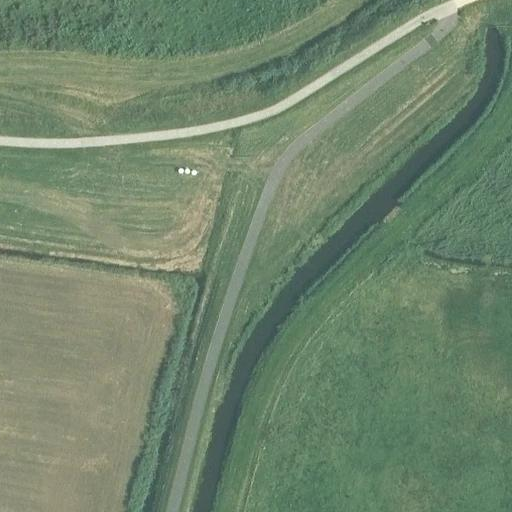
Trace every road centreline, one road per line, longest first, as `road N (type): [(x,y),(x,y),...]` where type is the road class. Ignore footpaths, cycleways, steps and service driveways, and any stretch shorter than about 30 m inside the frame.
road 1 (track): [(0,85),(130,84),(271,56),(364,0)]
road 2 (track): [(270,182),(234,166),(113,153),(63,117),(0,99)]
